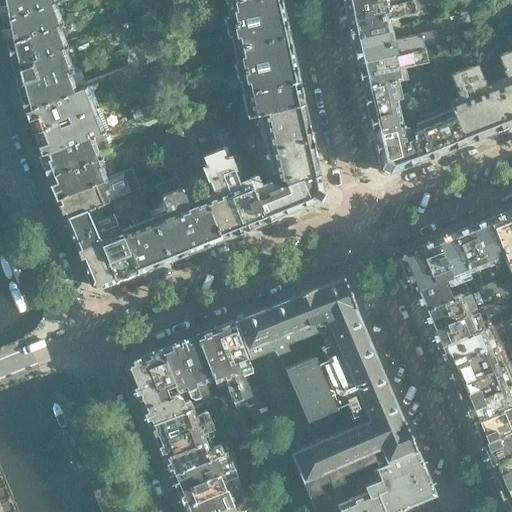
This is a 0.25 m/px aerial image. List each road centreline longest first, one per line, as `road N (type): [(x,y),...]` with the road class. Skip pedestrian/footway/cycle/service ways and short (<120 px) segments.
road 1 (residential): [(363,227),(475,511)]
road 2 (residential): [(87,335),(363,227)]
road 3 (residential): [(87,335),(24,178),(0,89)]
road 4 (residential): [(363,227),(312,0)]
road 5 (residential): [(162,511),(87,335)]
road 6 (residential): [(363,227),(511,168)]
